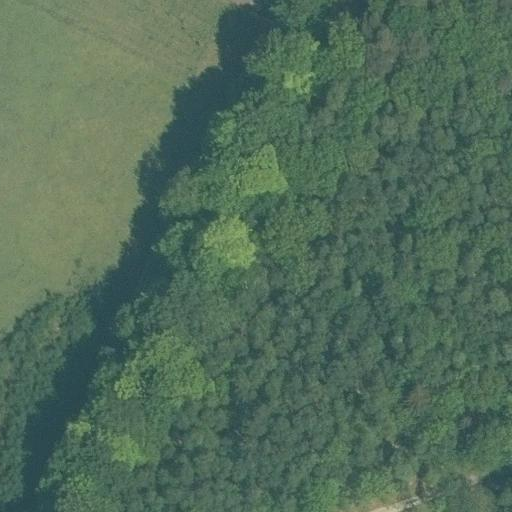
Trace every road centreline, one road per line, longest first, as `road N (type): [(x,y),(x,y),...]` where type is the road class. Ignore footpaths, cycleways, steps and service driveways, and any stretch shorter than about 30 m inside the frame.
road 1 (track): [(279,0),(39,511)]
road 2 (track): [(387,511),(511,468)]
